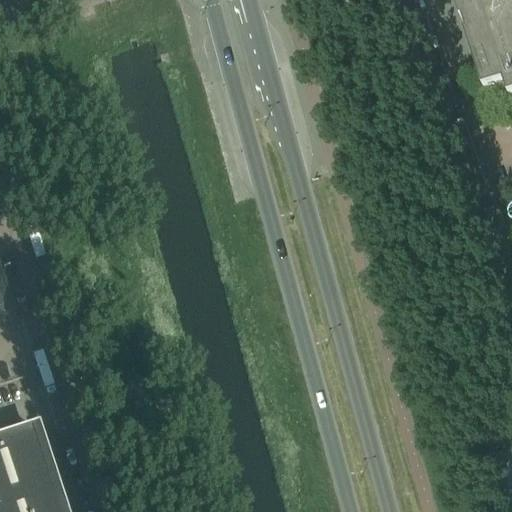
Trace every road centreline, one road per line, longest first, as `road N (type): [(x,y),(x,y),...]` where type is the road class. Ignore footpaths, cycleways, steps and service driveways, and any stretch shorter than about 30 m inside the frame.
road 1 (secondary): [(387,511),(246,0)]
road 2 (secondary): [(208,0),(348,511)]
road 3 (unclassified): [(511,337),(402,0)]
road 4 (unclassified): [(98,511),(0,207)]
